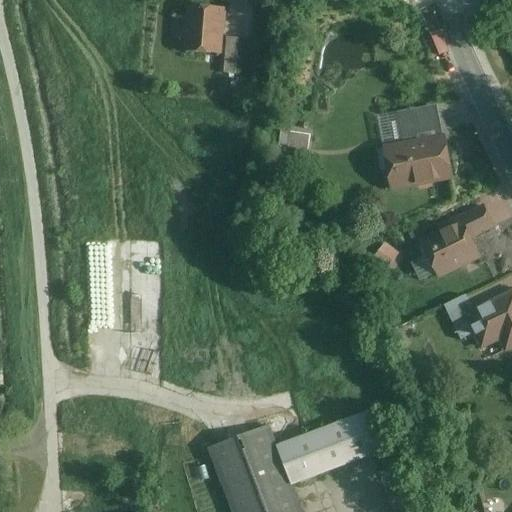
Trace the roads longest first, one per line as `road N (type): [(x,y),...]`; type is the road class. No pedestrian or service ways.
road 1 (unclassified): [(0,25),(41,229),(52,511)]
road 2 (residential): [(511,158),(466,61),(457,0)]
